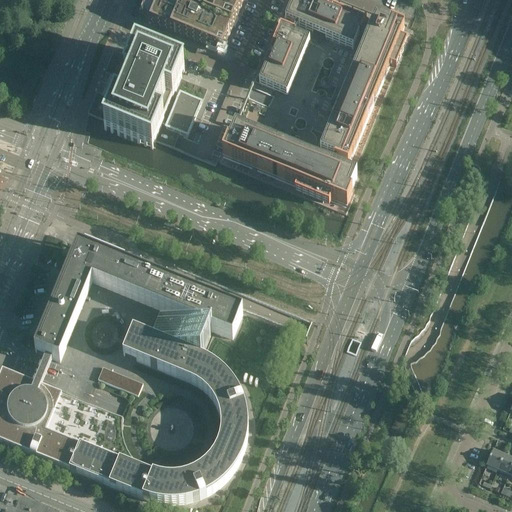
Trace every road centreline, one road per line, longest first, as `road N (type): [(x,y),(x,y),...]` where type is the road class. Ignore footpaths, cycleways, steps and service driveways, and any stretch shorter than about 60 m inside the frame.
road 1 (secondary): [(414,279),(511,35)]
road 2 (secondary): [(471,11),(369,245)]
road 3 (secondary): [(353,284),(262,511)]
road 4 (unclassified): [(304,261),(120,182)]
road 5 (secondary): [(319,511),(394,327)]
road 6 (unclassified): [(444,493),(511,337)]
road 7 (unclassified): [(238,72),(100,14)]
road 8 (unclassified): [(0,290),(53,159)]
